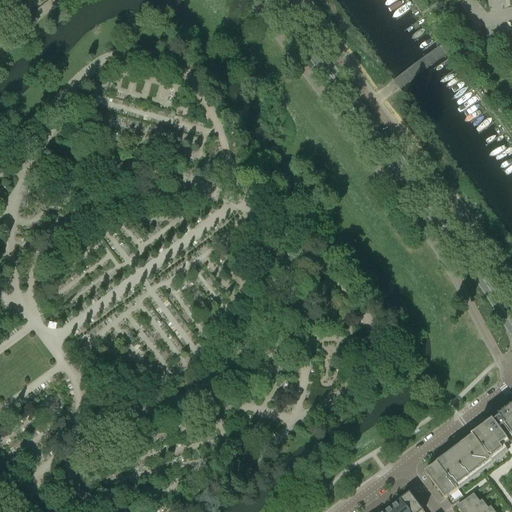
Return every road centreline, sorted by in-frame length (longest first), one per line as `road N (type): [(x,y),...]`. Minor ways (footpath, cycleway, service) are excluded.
road 1 (secondary): [(269,0),(511,332)]
road 2 (secondary): [(511,307),(283,0)]
road 3 (unknown): [(511,268),(309,0)]
road 4 (residential): [(405,464),(511,379)]
